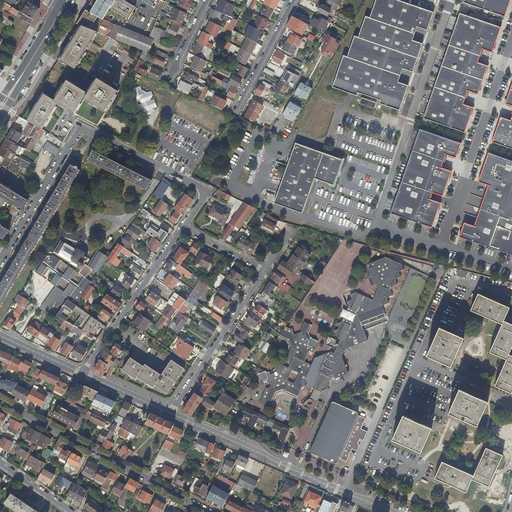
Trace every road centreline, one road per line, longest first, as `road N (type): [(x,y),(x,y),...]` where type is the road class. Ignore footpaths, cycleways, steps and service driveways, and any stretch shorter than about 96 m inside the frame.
road 1 (residential): [(0,263),(82,129),(205,194)]
road 2 (residential): [(391,511),(170,413)]
road 3 (residential): [(209,511),(0,400)]
road 4 (residential): [(83,373),(182,227)]
road 5 (residential): [(263,270),(170,413)]
road 6 (primary): [(0,120),(72,0)]
road 7 (residential): [(236,113),(293,0)]
